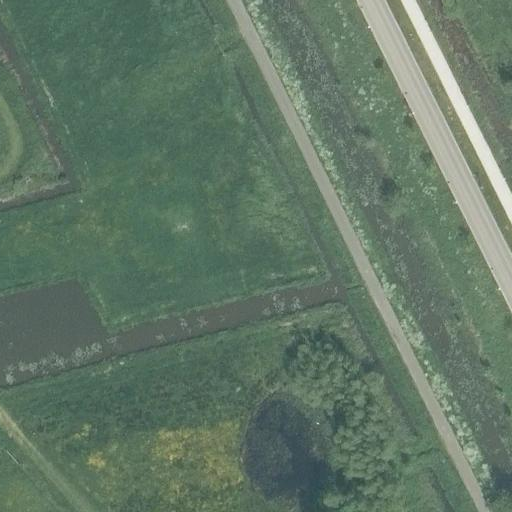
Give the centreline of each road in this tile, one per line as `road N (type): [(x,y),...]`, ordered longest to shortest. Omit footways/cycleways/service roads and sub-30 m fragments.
road 1 (unclassified): [(485,511),(232,0)]
road 2 (secondary): [(511,290),(368,0)]
